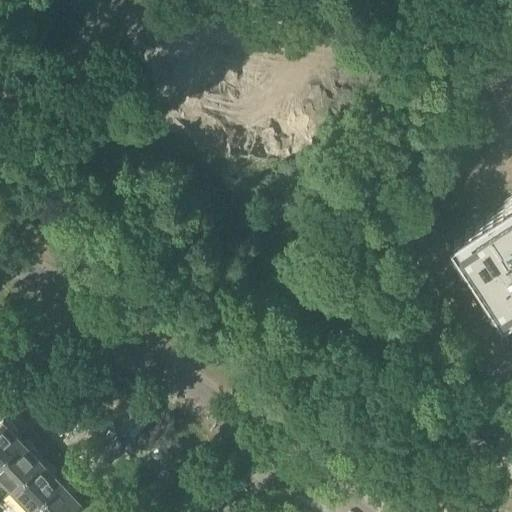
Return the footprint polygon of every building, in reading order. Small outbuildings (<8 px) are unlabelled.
[(511,196),(451,236),(503,317),(511,311),(511,196)] [(0,460),(21,441),(2,420),(0,422),(0,460)] [(41,461),(21,441),(0,460),(0,476),(12,488),(41,461)] [(60,481),(41,461),(12,488),(31,509),(60,481)] [(68,511),(79,501),(60,481),(31,509),(34,511),(68,511)]
